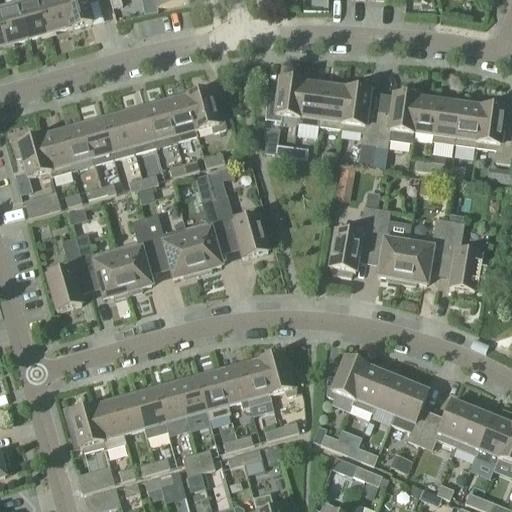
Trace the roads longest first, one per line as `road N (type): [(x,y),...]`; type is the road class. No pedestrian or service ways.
road 1 (residential): [(511,382),(452,351),(381,330),(308,322),(233,325),(30,376)]
road 2 (residential): [(240,41),(364,39),(504,54)]
road 3 (residential): [(0,99),(163,53),(240,41)]
road 4 (residential): [(66,511),(30,376)]
